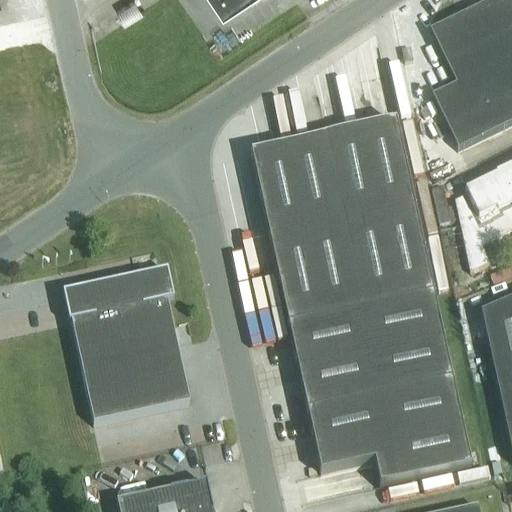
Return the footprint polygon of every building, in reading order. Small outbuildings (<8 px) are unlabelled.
[(455,90),(431,101),(457,155),(511,127),(511,0),(508,0),(507,5),(496,3),(429,36),(455,90)] [(10,37),(0,38),(0,75),(18,72),(10,37)] [(410,52),(402,54),(404,67),(413,65),(410,52)] [(18,72),(0,75),(0,112),(26,107),(18,72)] [(26,107),(0,112),(0,158),(5,183),(37,161),(26,107)] [(251,159),(288,332),(433,300),(396,128),(251,159)] [(511,173),(496,181),(464,196),(466,200),(454,206),(469,278),(489,268),(479,247),(511,231),(511,173)] [(165,279),(161,280),(65,301),(93,430),(189,410),(166,306),(171,305),(165,279)] [(288,332),(308,423),(453,391),(433,300),(288,332)] [(511,305),(480,319),(511,464),(511,305)] [(471,472),(453,391),(308,423),(321,480),(375,468),(380,492),(471,472)] [(117,511),(211,511),(207,489),(117,508),(117,511)]
